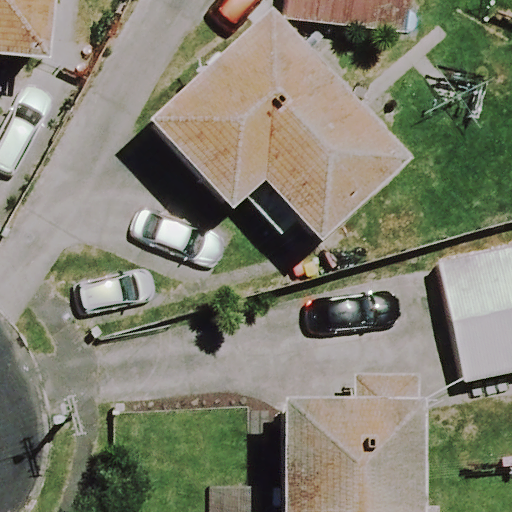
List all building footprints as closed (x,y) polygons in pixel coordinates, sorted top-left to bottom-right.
[(0,0),(0,68),(34,72),(40,0),(0,0)] [(420,0),(289,0),(287,26),(417,38),(420,0)] [(407,165),(264,15),(140,133),(221,219),(254,188),(315,252),(407,165)] [(511,377),(511,252),(432,273),(462,390),(511,377)] [(433,511),(437,409),(278,403),(274,511),(433,511)]
